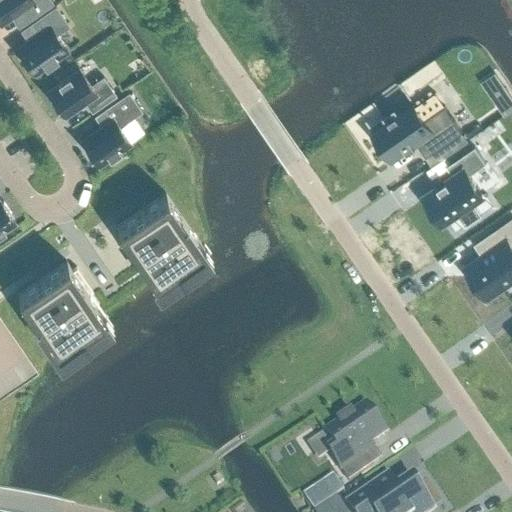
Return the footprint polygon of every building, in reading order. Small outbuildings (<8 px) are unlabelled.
[(0,0),(0,19),(22,5),(29,16),(51,1),(50,0),(0,0)] [(17,47),(32,70),(43,63),(45,64),(56,57),(55,55),(66,47),(55,32),(67,24),(54,5),(32,20),(40,31),(17,47)] [(49,94),(48,95),(58,110),(59,109),(62,113),(85,97),(93,108),(115,93),(102,74),(90,82),(80,67),(68,75),(67,73),(56,81),(57,82),(46,90),(49,94)] [(141,109),(128,90),(96,112),(103,123),(80,139),(83,144),(82,144),(92,159),(93,158),(96,162),(107,155),(108,157),(120,149),(119,147),(130,139),(119,124),(141,109)] [(413,101),(372,130),(392,158),(416,141),(425,155),(462,130),(444,104),(424,118),(413,101)] [(465,167),(424,195),(441,220),(455,210),(465,224),(481,213),(472,199),(482,191),(469,172),(486,161),(474,144),(457,156),(465,167)] [(203,247),(165,191),(115,225),(121,234),(137,257),(154,281),(203,247)] [(12,214),(2,199),(1,200),(0,198),(0,231),(4,228),(3,227),(14,219),(11,215),(12,214)] [(480,262),(469,270),(486,296),(511,277),(511,214),(496,226),(474,242),(480,250),(482,253),(476,257),(480,262)] [(55,349),(104,315),(72,268),(66,259),(16,293),(53,346),(55,349)] [(339,427),(326,436),(335,451),(329,455),(348,484),(371,468),(361,453),(385,436),(367,409),(353,418),(352,416),(337,425),(339,427)] [(333,478),(312,491),(321,507),(343,493),(333,478)] [(387,479),(348,505),(352,511),(433,511),(413,483),(398,493),(387,479)]
